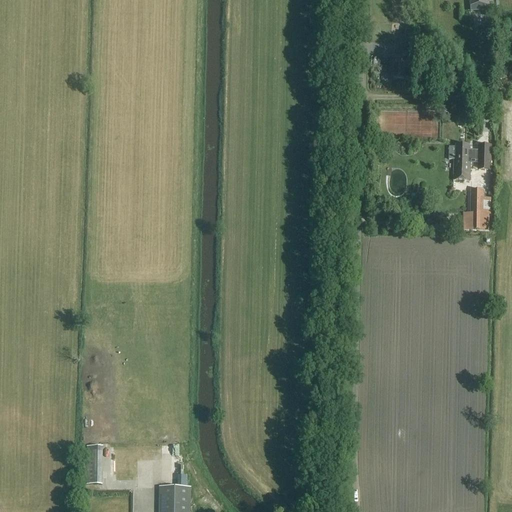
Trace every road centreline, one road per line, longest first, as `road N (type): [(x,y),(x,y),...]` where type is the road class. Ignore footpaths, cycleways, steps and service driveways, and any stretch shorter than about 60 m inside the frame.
road 1 (unclassified): [(352,511),(362,0)]
road 2 (track): [(359,95),(493,98),(506,68)]
